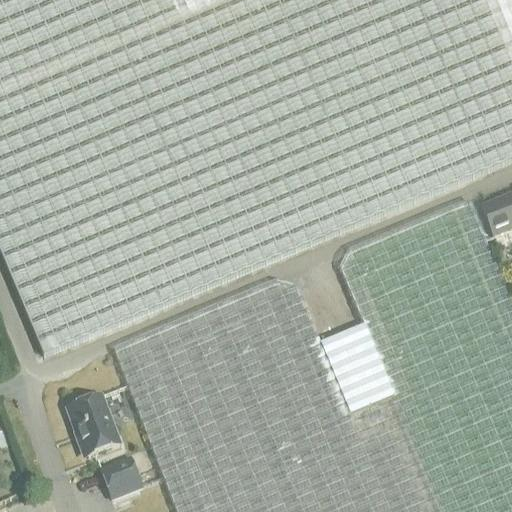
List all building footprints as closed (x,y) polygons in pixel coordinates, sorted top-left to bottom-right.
[(511,0),(0,0),(0,260),(40,359),(511,164),(511,0)] [(511,196),(479,211),(492,241),(511,232),(511,196)] [(275,284),(111,353),(172,510),(172,511),(511,511),(511,309),(468,205),(387,238),(348,254),(339,273),(352,304),(363,331),(348,337),(318,349),(294,291),(275,284)] [(85,460),(117,448),(98,400),(64,413),(73,436),(76,435),(85,460)] [(98,473),(104,488),(133,476),(127,461),(98,473)] [(139,491),(133,476),(104,488),(110,503),(139,491)]
